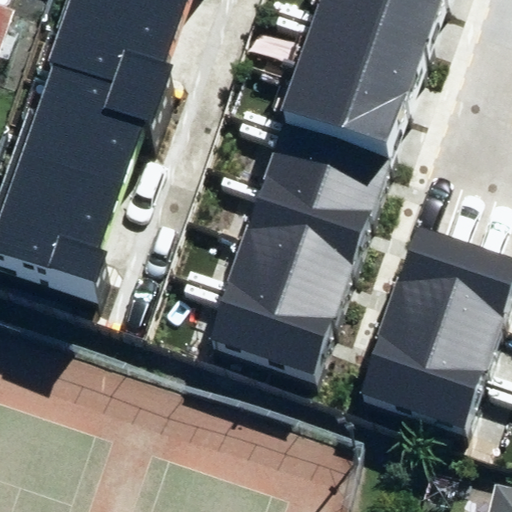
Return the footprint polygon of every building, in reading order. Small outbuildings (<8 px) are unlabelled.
[(66,0),(0,210),(0,281),(92,310),(190,0),(66,0)] [(332,0),(213,342),(315,378),(447,0),(332,0)] [(0,46),(12,11),(0,7),(0,46)] [(511,295),(511,258),(418,227),(361,395),(466,431),(511,295)] [(511,511),(511,506),(497,503),(495,511),(511,511)]
